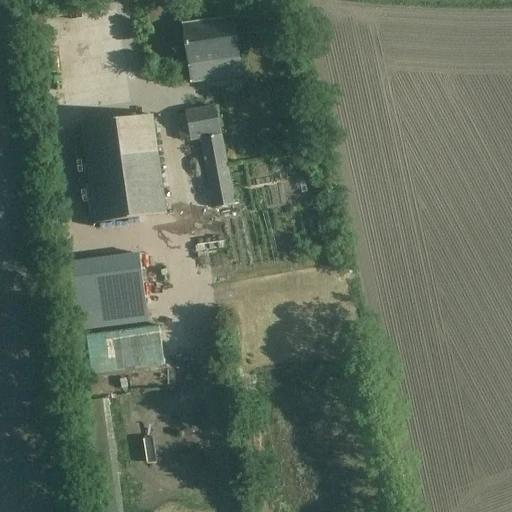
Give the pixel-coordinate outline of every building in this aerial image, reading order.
[(191,68),(193,83),(242,76),(234,19),(184,26),(190,68),(191,68)] [(177,117),(181,141),(191,139),(191,142),(201,140),(214,209),(235,206),(217,108),(186,113),(186,115),(177,117)] [(82,126),(96,225),(167,215),(154,116),(82,126)] [(274,183),(281,209),(319,200),(312,174),(274,183)] [(75,316),(147,307),(140,255),(69,264),(75,316)] [(92,333),(94,374),(170,371),(169,330),(92,333)] [(122,511),(107,399),(85,402),(99,511),(122,511)]
